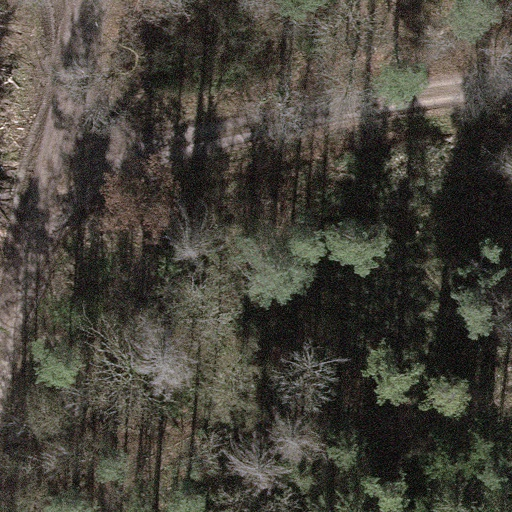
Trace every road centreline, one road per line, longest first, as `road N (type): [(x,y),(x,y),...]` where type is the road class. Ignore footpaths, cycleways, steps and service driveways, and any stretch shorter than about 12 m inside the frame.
road 1 (track): [(511,75),(39,164)]
road 2 (track): [(0,299),(94,0)]
